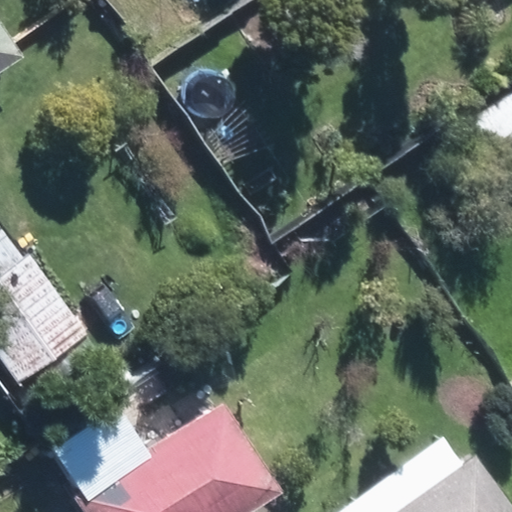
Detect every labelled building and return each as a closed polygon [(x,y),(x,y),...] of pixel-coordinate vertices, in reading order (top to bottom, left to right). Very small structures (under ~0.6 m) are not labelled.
[(347,0),(328,0),(334,9),(347,0)] [(0,61),(26,43),(0,4),(0,61)] [(511,172),(511,93),(474,120),(511,172)] [(87,324),(29,245),(0,265),(0,348),(18,374),(87,324)] [(222,389),(77,486),(94,511),(231,511),(281,478),(222,389)] [(380,511),(511,511),(511,494),(474,443),(380,511)] [(91,511),(76,488),(51,450),(16,473),(42,511),(91,511)]
